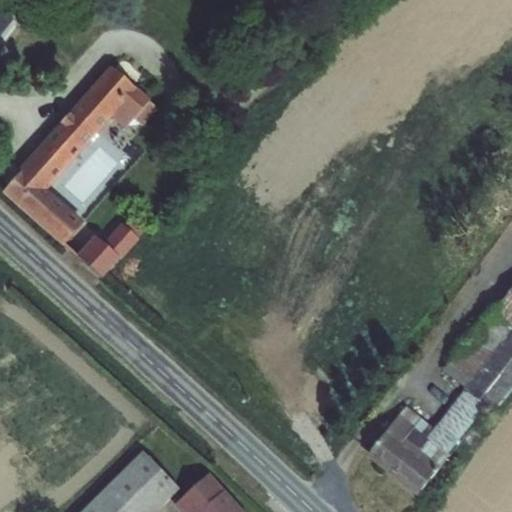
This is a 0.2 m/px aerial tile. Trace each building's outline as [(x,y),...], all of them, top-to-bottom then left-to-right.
[(124,67),(13,189),(73,243),(91,222),(54,187),(121,112),(135,126),(142,118),(150,124),(167,107),(124,67)] [(104,235),(85,254),(111,277),(152,231),(135,216),(112,242),(104,235)] [(511,393),(511,300),(458,370),(478,386),(443,430),(413,404),(380,444),(432,486),(500,404),(502,406),(511,393)] [(158,511),(188,484),(152,443),(82,511),(158,511)] [(260,511),(222,469),(194,494),(210,511),(260,511)]
